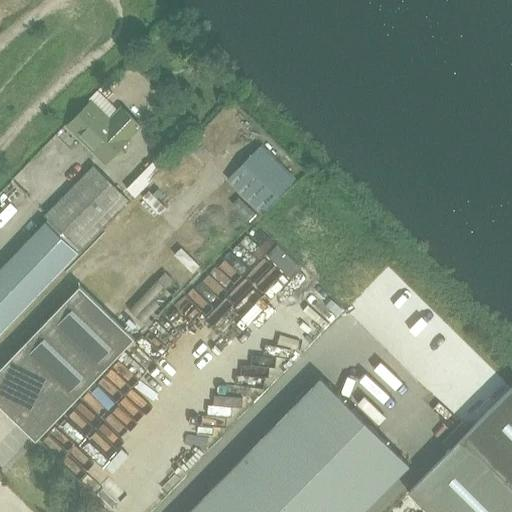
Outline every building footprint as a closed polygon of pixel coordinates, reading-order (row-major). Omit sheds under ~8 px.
[(99,154),(102,150),(113,161),(133,140),(132,139),(144,127),(124,108),(120,112),(112,120),(94,103),(71,127),(99,154)] [(261,213),(294,180),(261,146),(227,179),(261,213)] [(155,162),(128,190),(136,198),(163,171),(155,162)] [(0,334),(80,253),(79,252),(49,222),(0,270),(0,334)] [(81,286),(49,319),(103,372),(135,339),(81,286)] [(103,372),(49,319),(0,369),(0,405),(3,408),(14,419),(18,423),(36,440),(103,372)] [(274,511),(329,457),(365,421),(322,378),(242,459),(189,511),(274,511)] [(511,511),(511,387),(406,496),(422,511),(511,511)] [(359,511),(372,499),(408,463),(365,421),(329,457),(274,511),(359,511)]
